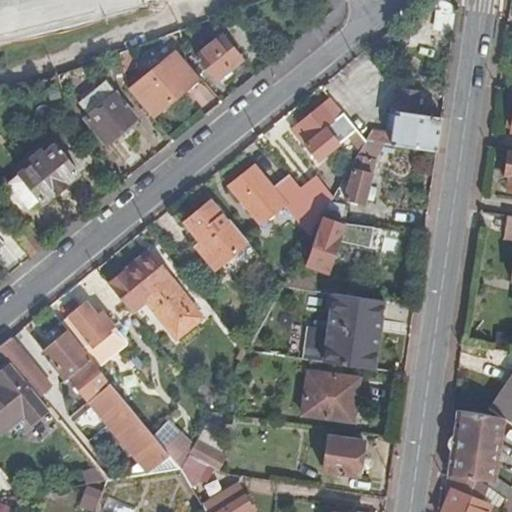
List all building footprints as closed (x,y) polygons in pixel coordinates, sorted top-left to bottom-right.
[(197,55),(217,81),(242,60),(223,35),(197,55)] [(133,49),(122,54),(126,66),(137,63),(133,49)] [(138,83),(159,112),(201,77),(190,63),(180,51),(138,83)] [(153,116),(159,112),(138,83),(132,88),(153,116)] [(393,135),(372,132),(366,141),(382,144),(436,151),(441,117),(415,113),(418,92),(400,89),(393,135)] [(88,115),(107,140),(137,117),(118,92),(88,115)] [(320,158),(338,144),(339,143),(332,134),(343,126),(345,129),(352,124),(331,97),(295,127),(320,158)] [(354,163),(366,141),(352,124),(345,129),(343,126),(332,134),(339,143),(338,144),(347,154),(354,163)] [(366,141),(354,163),(350,169),(353,170),(345,199),(364,203),(375,157),(382,144),(366,141)] [(6,184),(27,210),(41,199),(43,202),(78,173),(57,146),(46,154),(43,150),(29,161),(32,165),(6,184)] [(354,163),(347,154),(341,160),(350,170),(350,169),(354,163)] [(287,204),(312,236),(323,217),(290,175),(274,188),(257,166),(231,187),(261,224),(287,204)] [(218,268),(250,242),(232,219),(229,222),(213,201),(188,221),(205,242),(201,246),(218,268)] [(511,217),(506,217),(503,240),(511,241),(511,217)] [(341,233),(343,223),(325,220),(315,267),(334,271),(341,233)] [(350,224),(343,223),(341,233),(348,234),(350,224)] [(27,225),(14,235),(32,257),(45,247),(27,225)] [(108,284),(130,310),(145,298),(176,337),(201,317),(148,252),(108,284)] [(309,278),(290,275),(285,284),(308,288),(309,278)] [(285,294),(278,338),(297,342),(304,298),(285,294)] [(74,330),(88,348),(113,328),(111,325),(116,321),(106,309),(101,312),(92,301),(76,314),(82,323),(74,330)] [(180,467),(95,357),(88,348),(74,330),(72,328),(45,351),(67,380),(71,378),(150,473),(181,467),(180,467)] [(113,328),(88,348),(95,357),(120,337),(113,328)] [(0,350),(12,365),(48,408),(98,468),(108,480),(137,475),(82,407),(73,414),(12,338),(0,347),(0,350)] [(236,354),(242,358),(247,351),(242,345),(236,354)] [(0,386),(0,425),(3,430),(24,414),(31,423),(48,408),(12,365),(0,374),(0,384),(1,386),(0,386)] [(344,400),(354,401),(358,378),(307,370),(301,412),(341,419),(344,400)] [(511,385),(493,412),(503,419),(511,425),(511,385)] [(344,400),(341,419),(351,420),(354,401),(344,400)] [(220,422),(222,412),(213,410),(212,411),(207,420),(220,422)] [(459,411),(450,475),(461,477),(477,479),(478,480),(494,482),(494,477),(502,419),(459,411)] [(328,437),(323,470),(358,475),(363,442),(328,437)] [(189,452),(206,463),(218,470),(227,456),(196,439),(189,452)] [(180,467),(181,467),(193,487),(206,463),(189,452),(180,467)] [(82,470),(84,484),(108,480),(98,468),(82,470)] [(495,511),(502,500),(478,480),(477,479),(461,477),(445,511),(495,511)] [(511,495),(511,492),(494,477),(494,482),(478,480),(502,500),(506,503),(511,495)] [(239,484),(230,489),(234,495),(242,490),(239,484)] [(253,511),(255,511),(242,490),(234,495),(230,489),(208,503),(211,508),(209,509),(210,511),(253,511)]
